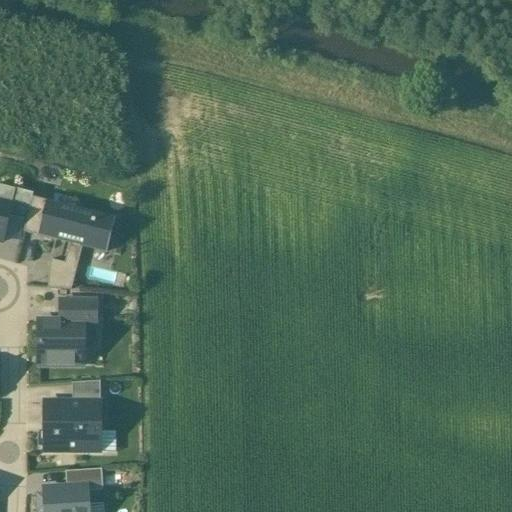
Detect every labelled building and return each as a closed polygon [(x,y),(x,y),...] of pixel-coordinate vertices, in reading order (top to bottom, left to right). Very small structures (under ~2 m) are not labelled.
[(15,191),(0,186),(0,243),(1,244),(15,191)] [(117,231),(47,214),(38,253),(108,269),(117,231)] [(83,323),(39,323),(39,367),(83,367),(83,323)] [(100,404),(44,404),(44,453),(100,453),(100,404)] [(87,511),(86,488),(44,490),(45,511),(87,511)]
